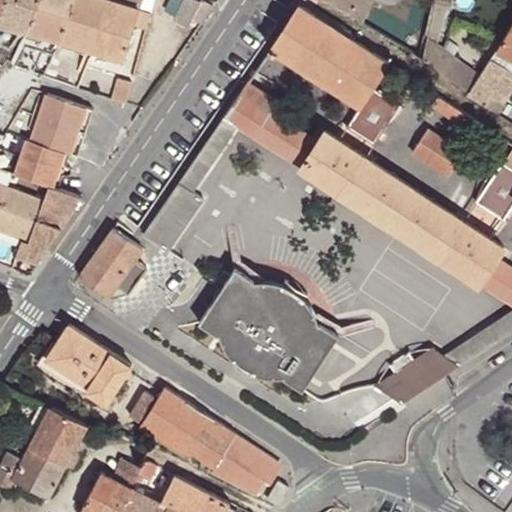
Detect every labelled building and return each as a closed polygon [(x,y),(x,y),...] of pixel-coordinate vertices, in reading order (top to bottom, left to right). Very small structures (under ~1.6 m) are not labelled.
[(5,0),(0,16),(0,21),(0,22),(14,26),(28,30),(39,0),(5,0)] [(39,0),(28,30),(54,38),(62,40),(74,0),(39,0)] [(74,0),(62,40),(92,49),(108,0),(74,0)] [(108,0),(92,49),(124,58),(135,23),(147,26),(151,11),(140,8),(142,0),(108,0)] [(202,22),(214,4),(205,0),(183,0),(175,18),(187,25),(191,17),(202,22)] [(350,0),(327,0),(332,2),(335,4),(338,6),(342,8),(344,9),(350,0)] [(356,17),(363,22),(372,0),(371,0),(350,0),(344,9),(347,11),(349,12),(352,14),(356,17)] [(444,0),(442,0),(435,0),(434,5),(431,24),(438,26),(444,0)] [(347,126),(375,144),(400,104),(390,96),(383,92),(373,85),(388,61),(340,30),(300,4),(286,25),(271,47),(317,77),(360,105),(347,126)] [(28,31),(28,30),(14,26),(0,22),(0,28),(25,36),(28,31)] [(511,24),(507,33),(497,48),(511,57),(511,24)] [(54,38),(28,30),(28,31),(25,36),(20,42),(55,52),(60,44),(62,40),(54,38)] [(429,32),(428,37),(438,44),(440,34),(429,32)] [(469,90),(471,91),(480,76),(458,58),(455,57),(442,47),(438,44),(428,37),(424,59),(446,74),(469,90)] [(442,47),(455,57),(461,47),(449,38),(442,47)] [(92,49),(62,40),(60,44),(91,54),(92,49)] [(491,59),(502,67),(511,71),(511,57),(497,48),(491,59)] [(480,76),(471,91),(483,98),(502,67),(491,59),(487,65),(480,76)] [(225,114),(239,124),(264,140),(285,154),(301,130),(271,111),(277,101),(261,90),(247,81),(225,114)] [(388,86),(383,92),(390,96),(395,91),(388,86)] [(82,104),(73,102),(48,93),(33,139),(28,137),(15,173),(27,176),(50,184),(53,185),(64,149),(70,151),(85,105),(82,104)] [(504,137),(440,95),(433,106),(483,138),(497,147),(504,137)] [(94,108),(85,105),(70,151),(78,154),(94,108)] [(180,181),(194,191),(239,124),(225,114),(220,121),(189,167),(180,181)] [(339,138),(367,156),(375,144),(347,126),(339,138)] [(464,151),(428,128),(413,151),(449,174),(464,151)] [(285,154),(303,165),(319,142),(301,130),(285,154)] [(480,284),(497,259),(505,247),(493,239),(464,220),(435,201),(379,164),(367,156),(339,138),(326,130),(319,142),(303,165),(301,167),(326,183),(389,225),(461,272),(480,284)] [(511,207),(511,166),(505,162),(478,200),(505,218),(511,207)] [(194,213),(205,198),(194,191),(180,181),(169,196),(194,213)] [(53,185),(50,184),(44,199),(0,182),(0,228),(24,236),(50,246),(59,231),(71,214),(82,196),(55,186),(53,185)] [(169,196),(146,230),(144,233),(169,249),(194,213),(169,196)] [(505,218),(478,200),(464,220),(493,239),(505,218)] [(105,241),(80,277),(109,296),(117,285),(123,276),(130,266),(135,259),(143,247),(115,227),(105,241)] [(50,246),(24,236),(17,254),(25,257),(39,262),(50,246)] [(145,265),(135,259),(130,266),(140,274),(145,265)] [(511,268),(497,259),(480,284),(511,305),(511,268)] [(255,278),(236,266),(200,321),(218,333),(221,332),(226,345),(232,354),(244,366),(251,369),(266,374),(272,374),(284,373),(286,377),(303,389),(340,334),(320,321),(318,321),(313,310),(308,302),(302,296),(290,287),(274,282),(263,281),(255,282),(255,278)] [(123,276),(117,285),(127,291),(133,283),(123,276)] [(511,309),(443,355),(459,365),(487,347),(511,329),(511,309)] [(132,365),(70,323),(57,343),(65,348),(56,363),(90,386),(88,390),(107,402),(132,365)] [(65,348),(57,343),(54,341),(39,363),(84,394),(88,390),(90,386),(56,363),(65,348)] [(379,386),(403,402),(414,395),(444,375),(459,365),(443,355),(434,348),(415,361),(410,354),(393,366),(397,372),(379,386)] [(200,407),(166,386),(140,425),(186,454),(190,449),(215,466),(211,470),(256,493),(266,479),(271,482),(280,469),(278,459),(200,407)] [(88,422),(51,405),(16,474),(2,466),(0,469),(0,482),(10,488),(16,477),(51,495),(88,422)] [(148,460),(144,462),(138,473),(151,479),(158,465),(148,460)] [(118,511),(132,486),(102,471),(82,510),(86,511),(118,511)] [(202,487),(175,473),(161,501),(169,504),(164,511),(226,511),(231,502),(202,487)] [(290,487),(279,480),(269,497),(279,504),(290,487)] [(118,511),(164,511),(169,504),(161,501),(144,492),(132,486),(118,511)]
